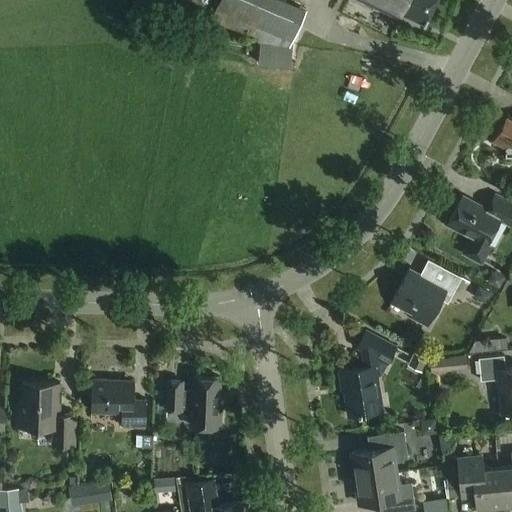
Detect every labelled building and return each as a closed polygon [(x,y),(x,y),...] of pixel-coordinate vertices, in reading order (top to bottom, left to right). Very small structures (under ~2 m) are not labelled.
[(219,0),(211,20),(255,38),(260,40),(258,63),(291,67),(293,46),(290,46),(291,42),(306,10),(282,0),(219,0)] [(359,0),(399,19),(402,14),(425,25),(436,0),(359,0)] [(511,117),(506,114),(493,140),(505,146),(506,156),(511,155),(511,117)] [(463,196),(448,224),(474,238),(465,254),(483,263),(491,248),(486,246),(501,219),(511,224),(511,223),(511,203),(495,195),(487,209),(463,196)] [(462,277),(439,265),(431,280),(410,269),(392,302),(414,313),(412,317),(427,325),(447,289),(453,293),(462,277)] [(492,274),(488,282),(499,288),(505,276),(496,272),(492,274)] [(476,294),(477,298),(487,304),(493,293),(480,286),(476,294)] [(396,346),(366,330),(357,347),(362,350),(365,366),(339,370),(342,390),(344,389),(348,415),(383,410),(378,375),(380,375),(378,364),(380,359),(387,363),(396,346)] [(511,368),(504,369),(502,356),(477,360),(480,383),(497,380),(501,414),(511,412),(511,368)] [(450,357),(429,359),(430,372),(452,370),(450,357)] [(221,377),(193,376),(193,393),(183,393),(183,381),(168,380),(167,409),(182,410),(182,408),(192,408),(191,426),(221,427),(222,408),(219,408),(221,377)] [(110,380),(92,379),(91,411),(122,412),(121,425),(146,426),(147,400),(134,399),(135,383),(110,382),(110,380)] [(60,382),(24,381),(23,401),(20,401),(19,426),(54,427),(53,444),(74,444),(75,414),(59,414),(60,382)] [(356,478),(396,472),(394,460),(408,458),(404,430),(376,435),(378,448),(352,452),(356,478)] [(143,435),(143,447),(152,447),(152,435),(143,435)] [(455,436),(440,438),(442,452),(445,452),(455,441),(455,436)] [(511,458),(511,465),(498,467),(502,507),(511,506),(511,451),(511,452),(511,458)] [(502,507),(498,467),(485,469),(483,455),(457,457),(459,475),(461,497),(461,498),(475,497),(476,510),(502,507)] [(396,472),(356,478),(360,504),(386,500),(387,511),(398,511),(416,509),(412,482),(398,484),(396,472)] [(459,475),(446,476),(448,498),(461,497),(459,475)] [(175,478),(154,480),(155,492),(176,490),(175,478)] [(187,482),(191,511),(241,511),(240,502),(218,505),(214,478),(187,482)] [(109,480),(68,486),(71,502),(111,495),(112,495),(109,480)] [(0,502),(19,501),(18,488),(0,489),(0,502)]
